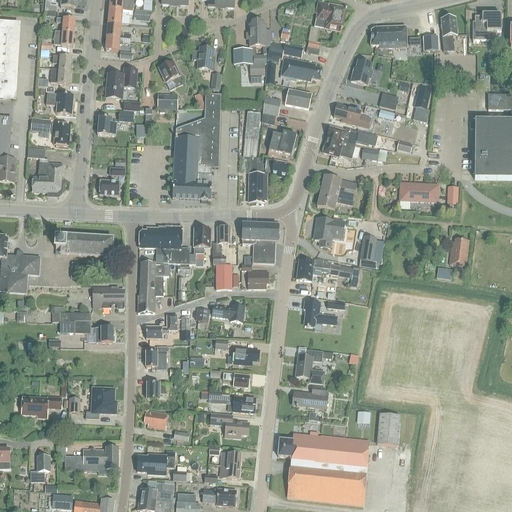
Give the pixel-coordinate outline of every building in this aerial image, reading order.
[(76,10),(76,0),(61,0),(60,9),(66,10),(66,9),(76,10)] [(133,14),(134,1),(127,0),(110,0),(109,11),(133,14)] [(221,9),(221,0),(208,0),(208,9),(221,9)] [(221,0),(221,9),(234,10),(234,0),(221,0)] [(345,10),(318,4),(315,16),(317,16),(315,25),(319,26),(318,30),(324,31),(341,35),(347,10),(345,10)] [(58,7),(51,6),(45,6),(45,12),(57,14),(58,7)] [(132,19),(133,14),(109,11),(108,25),(121,27),(122,15),(125,16),(125,18),(132,19)] [(150,13),(134,12),(133,22),(149,24),(150,13)] [(495,42),(495,32),(492,32),(492,20),(485,20),(485,18),(474,18),(474,25),(472,25),(472,42),(488,42),(488,44),(494,44),(494,42),(495,42)] [(62,34),(73,35),(75,21),(63,20),(63,21),(56,20),(56,25),(63,25),(62,34)] [(441,21),(444,50),(454,49),(453,38),(457,38),(455,20),(441,21)] [(256,57),(256,49),(263,48),(263,57),(268,57),(270,44),(271,44),(271,33),(265,33),(264,27),(261,27),(261,24),(252,24),(252,27),(249,28),(250,50),(239,50),(240,67),(252,67),(252,57),(256,57)] [(120,38),(121,27),(108,25),(107,39),(130,42),(131,37),(123,36),(123,38),(120,38)] [(0,99),(3,100),(5,99),(7,99),(8,98),(10,97),(11,95),(12,94),(13,92),(14,90),(15,88),(15,82),(18,27),(0,26),(0,99)] [(380,48),(380,51),(407,50),(406,29),(375,30),(371,32),(370,48),(380,48)] [(73,35),(62,34),(55,33),(54,47),(61,47),(61,48),(72,49),(73,35)] [(281,40),(288,41),(290,34),(282,33),(281,40)] [(423,39),(423,53),(438,52),(438,38),(423,39)] [(130,47),(130,42),(107,39),(105,52),(118,54),(119,47),(122,47),(122,46),(130,47)] [(420,39),(409,40),(409,48),(420,47),(420,39)] [(48,52),(52,52),(52,46),(45,45),(45,40),(42,40),(41,51),(48,52)] [(307,49),(319,51),(320,44),(308,42),(307,49)] [(303,50),(270,45),(267,63),(279,65),(279,61),(282,62),(283,57),(301,60),(303,50)] [(212,64),(214,51),(200,50),(199,53),(192,52),(191,62),(198,63),(197,71),(213,73),(214,65),(212,64)] [(465,53),(452,54),(452,61),(466,61),(465,53)] [(250,67),(250,86),(261,85),(261,78),(265,78),(264,66),(266,66),(266,57),(253,58),(254,67),(250,67)] [(60,58),(53,58),(53,63),(56,63),(55,66),(59,66),(59,72),(70,73),(71,59),(60,58)] [(316,67),(284,61),(280,80),(297,83),(297,81),(311,84),(312,81),(320,83),(322,71),(315,70),(316,67)] [(170,93),(175,91),(183,87),(179,79),(180,78),(172,63),(159,70),(170,93)] [(369,80),(371,81),(373,73),(371,73),(372,67),(358,63),(354,76),(353,75),(350,84),(367,88),(369,80)] [(265,87),(274,88),(276,66),(266,65),(265,87)] [(69,87),(70,73),(59,72),(52,71),(51,85),(58,85),(58,86),(69,87)] [(137,72),(124,71),(123,77),(108,76),(106,100),(122,102),(123,89),(135,91),(137,72)] [(221,77),(212,76),(211,91),(220,92),(221,77)] [(47,90),(48,82),(38,81),(37,89),(47,90)] [(399,92),(408,94),(409,86),(400,84),(399,92)] [(430,92),(418,90),(414,109),(426,112),(430,92)] [(285,106),(308,111),(312,97),(288,91),(285,106)] [(194,97),(199,112),(204,111),(204,106),(200,95),(194,97)] [(47,96),(46,107),(54,108),(54,104),(57,105),(56,116),(71,117),(73,97),(56,96),(47,96)] [(221,97),(205,96),(204,121),(176,131),(172,201),(201,202),(201,204),(207,205),(207,203),(210,203),(211,177),(210,177),(211,170),(218,170),(221,97)] [(398,100),(382,96),(379,109),(394,113),(398,100)] [(158,111),(178,111),(178,97),(158,97),(158,111)] [(511,117),(511,101),(511,102),(511,97),(488,97),(488,112),(511,113),(511,117)] [(263,117),(276,119),(278,119),(281,102),(265,99),(263,117)] [(140,105),(124,104),(123,112),(139,114),(140,105)] [(371,120),(360,117),(361,113),(337,107),(334,120),(341,122),(340,124),(368,131),(371,120)] [(395,115),(380,111),(378,119),(393,123),(395,115)] [(134,114),(119,113),(118,123),(133,125),(134,114)] [(247,114),(243,158),(256,159),(260,116),(247,114)] [(275,126),(276,119),(263,117),(262,125),(275,126)] [(9,161),(12,119),(0,118),(0,184),(14,185),(16,162),(9,161)] [(51,122),(32,120),(31,132),(49,134),(51,122)] [(112,121),(99,120),(97,137),(110,138),(115,138),(116,130),(111,129),(112,121)] [(474,181),(511,181),(511,122),(475,122),(475,124),(470,124),(470,131),(475,131),(474,181)] [(137,126),(138,137),(146,137),(146,125),(137,126)] [(70,127),(53,126),(52,132),(55,132),(54,147),(68,148),(70,127)] [(327,140),(348,145),(355,147),(359,134),(346,131),(345,133),(330,129),(327,140)] [(295,137),(283,134),(282,138),(273,136),(268,156),(275,158),(276,155),(289,159),(291,159),(291,157),(293,150),(296,150),(297,146),(295,145),(296,139),(296,137),(295,137)] [(339,158),(344,159),(351,161),(355,147),(348,145),(327,140),(322,155),(339,160),(339,158)] [(412,147),(399,143),(396,151),(410,155),(412,147)] [(62,182),(63,167),(48,166),(48,161),(44,161),(45,152),(28,150),(27,160),(39,161),(38,180),(33,180),(32,195),(47,196),(47,195),(60,196),(61,182),(62,182)] [(361,161),(377,163),(378,152),(363,150),(361,161)] [(377,163),(385,164),(387,152),(379,151),(378,152),(377,163)] [(262,166),(262,160),(250,159),(249,176),(248,205),(264,206),(264,203),(266,203),(267,187),(264,187),(265,177),(263,177),(264,166),(262,166)] [(289,166),(265,161),(264,175),(286,180),(289,166)] [(118,178),(125,178),(125,171),(110,171),(110,178),(111,178),(111,184),(100,183),(99,198),(119,199),(119,184),(118,184),(118,178)] [(336,205),(351,208),(356,187),(341,183),(341,182),(324,178),(317,209),(334,213),(336,205)] [(400,203),(437,205),(438,188),(401,186),(400,203)] [(458,189),(447,189),(447,207),(458,207),(458,189)] [(320,249),(329,250),(330,244),(325,243),(326,239),(326,238),(327,233),(342,236),(344,225),(331,223),(317,221),(314,242),(321,243),(320,249)] [(253,247),(252,266),(274,267),(274,264),(275,264),(276,244),(278,244),(278,236),(279,236),(279,232),(274,227),(256,226),(256,227),(242,226),(241,243),(242,243),(242,247),(253,247)] [(182,250),(182,229),(165,228),(165,231),(147,231),(147,233),(142,233),(139,236),(139,250),(156,251),(156,265),(162,265),(162,266),(189,267),(189,257),(190,250),(182,250)] [(225,259),(221,259),(221,246),(230,246),(230,230),(217,230),(217,246),(213,246),(213,259),(213,267),(225,267),(225,259)] [(210,250),(211,232),(194,231),(193,250),(194,250),(194,256),(195,256),(195,257),(189,257),(189,267),(195,267),(195,269),(203,270),(204,250),(210,250)] [(113,240),(61,237),(61,242),(56,242),(56,251),(55,256),(60,257),(112,260),(113,240)] [(0,259),(2,260),(1,272),(9,273),(9,269),(10,257),(6,257),(8,239),(0,238),(0,259)] [(376,243),(364,241),(360,262),(372,264),(376,243)] [(469,243),(455,241),(455,245),(452,244),(449,267),(465,268),(469,243)] [(1,272),(0,281),(8,281),(8,285),(7,294),(26,296),(27,277),(38,278),(40,259),(22,258),(22,256),(16,255),(16,258),(17,258),(16,269),(9,269),(9,273),(1,272)] [(299,262),(296,282),(305,283),(311,284),(312,277),(321,278),(322,274),(328,275),(328,276),(337,278),(339,268),(323,265),(323,263),(314,261),(314,264),(312,264),(308,263),(299,262)] [(155,266),(141,265),(140,298),(138,298),(138,316),(155,315),(154,299),(163,299),(163,279),(169,279),(169,268),(155,267),(155,266)] [(216,267),(216,292),(232,292),(231,267),(216,267)] [(351,280),(349,289),(357,290),(360,271),(352,270),(351,280)] [(452,272),(445,271),(443,281),(450,283),(452,272)] [(480,285),(480,271),(472,271),(472,284),(480,285)] [(248,274),(248,291),(266,291),(266,286),(268,286),(268,277),(264,277),(264,274),(248,274)] [(0,281),(0,282),(0,293),(7,294),(8,285),(8,281),(0,281)] [(124,292),(119,292),(119,289),(111,289),(93,290),(93,310),(102,310),(110,310),(111,311),(113,310),(112,309),(112,305),(117,305),(117,310),(118,312),(123,312),(124,310),(124,292)] [(305,303),(303,312),(306,313),(304,329),(314,330),(314,332),(321,333),(322,326),(336,328),(337,319),(319,317),(320,305),(305,303)] [(213,308),(212,319),(230,321),(230,324),(231,324),(230,332),(240,334),(241,325),(242,325),(244,309),(232,308),(232,310),(213,308)] [(196,322),(208,324),(209,312),(197,311),(196,322)] [(74,323),(91,323),(91,315),(52,316),(52,324),(60,324),(60,325),(71,325),(71,323),(74,323)] [(166,316),(167,330),(162,330),(162,329),(146,329),(146,341),(162,341),(162,336),(169,336),(169,333),(177,333),(177,316),(166,316)] [(74,323),(74,329),(74,336),(91,336),(91,323),(74,323)] [(113,329),(101,329),(101,330),(95,330),(95,345),(113,345),(113,329)] [(228,343),(216,342),(215,356),(222,356),(223,351),(227,352),(228,343)] [(234,349),(232,366),(252,368),(252,364),(258,365),(259,353),(248,352),(248,351),(234,349)] [(68,351),(68,358),(86,357),(85,350),(68,351)] [(169,350),(157,350),(157,354),(146,354),(146,370),(156,370),(156,373),(166,373),(166,355),(168,355),(169,350)] [(298,358),(295,379),(309,381),(309,385),(323,387),(324,374),(311,372),(312,363),(321,364),(322,360),(331,361),(332,355),(323,354),(306,352),(305,358),(298,358)] [(88,357),(88,374),(113,374),(113,357),(88,357)] [(190,360),(190,369),(201,370),(202,360),(190,360)] [(234,376),(225,375),(224,381),(233,382),(233,389),(248,390),(250,378),(234,376)] [(175,389),(185,389),(185,381),(175,381),(175,389)] [(159,386),(147,385),(147,402),(159,402),(159,396),(166,396),(166,386),(159,386)] [(116,417),(117,403),(114,403),(115,390),(91,389),(90,414),(86,414),(85,422),(98,422),(99,416),(116,417)] [(292,407),(326,411),(328,394),(323,393),(324,390),(314,389),(313,394),(314,394),(314,398),(294,395),(292,407)] [(48,400),(22,399),(21,417),(37,418),(37,420),(47,420),(48,411),(61,411),(62,400),(48,399),(48,400)] [(227,407),(227,414),(232,414),(249,416),(250,416),(254,416),(255,401),(234,399),(234,400),(229,399),(229,405),(227,407)] [(79,401),(69,401),(69,415),(79,415),(79,401)] [(168,416),(150,413),(149,416),(146,416),(144,425),(148,426),(147,429),(165,432),(168,416)] [(370,415),(357,414),(357,425),(369,426),(370,415)] [(241,438),(248,438),(249,425),(232,424),(232,418),(211,416),(210,426),(226,428),(225,440),(240,441),(241,438)] [(400,418),(379,416),(377,446),(397,448),(400,418)] [(189,436),(175,433),(174,441),(188,443),(189,436)] [(320,438),(320,439),(293,436),(292,443),(279,442),(278,459),(291,460),(287,500),(363,508),(370,443),(320,438)] [(209,457),(219,457),(220,450),(209,449),(209,457)] [(118,471),(118,450),(106,450),(106,452),(83,452),(83,459),(61,459),(61,473),(99,474),(98,477),(107,477),(107,471),(118,471)] [(0,451),(0,471),(10,471),(9,451),(0,451)] [(148,459),(138,458),(137,474),(147,475),(147,476),(165,477),(166,470),(174,470),(175,454),(167,454),(166,458),(148,457),(148,459)] [(229,455),(222,455),(220,480),(227,480),(239,481),(239,474),(240,474),(240,464),(241,456),(229,455)] [(30,474),(30,485),(44,485),(44,474),(50,474),(50,459),(37,459),(37,474),(30,474)] [(173,483),(186,483),(186,474),(173,473),(173,483)] [(204,485),(217,485),(217,478),(205,477),(204,485)] [(172,506),(174,488),(173,487),(164,486),(162,486),(161,494),(141,491),(139,501),(156,504),(156,503),(172,506)] [(216,508),(235,510),(236,493),(218,491),(217,493),(203,492),(202,504),(216,505),(216,508)] [(52,511),(69,511),(71,511),(73,498),(65,497),(58,497),(53,497),(52,511)] [(170,511),(172,506),(156,503),(156,504),(139,501),(137,511),(170,511)] [(113,511),(114,504),(102,502),(101,506),(75,503),(73,511),(113,511)]
